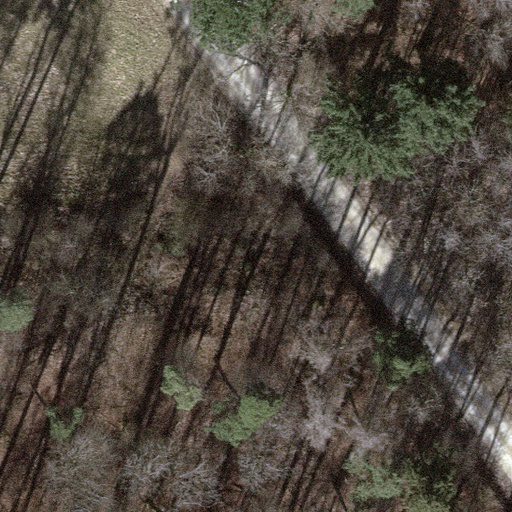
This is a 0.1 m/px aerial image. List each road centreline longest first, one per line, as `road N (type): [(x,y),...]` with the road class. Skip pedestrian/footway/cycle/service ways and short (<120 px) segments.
road 1 (track): [(511,457),(252,106)]
road 2 (track): [(252,106),(173,0)]
